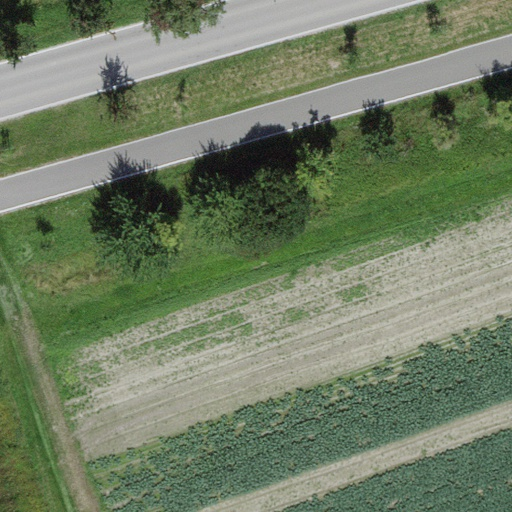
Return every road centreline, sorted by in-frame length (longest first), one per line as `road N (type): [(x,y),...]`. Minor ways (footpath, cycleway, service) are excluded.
road 1 (tertiary): [(0,98),(353,0)]
road 2 (track): [(0,281),(78,511)]
